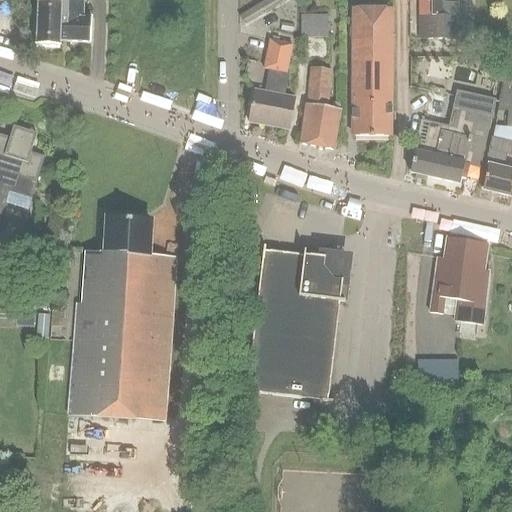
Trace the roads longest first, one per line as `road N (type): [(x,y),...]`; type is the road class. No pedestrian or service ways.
road 1 (secondary): [(511,225),(341,187),(230,148)]
road 2 (secondary): [(230,148),(0,69)]
road 3 (residential): [(230,148),(229,0)]
